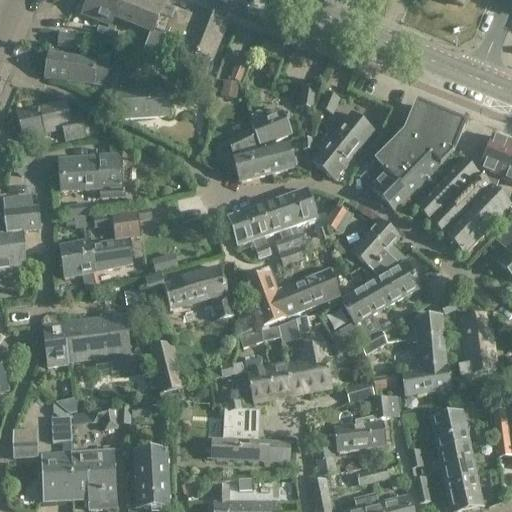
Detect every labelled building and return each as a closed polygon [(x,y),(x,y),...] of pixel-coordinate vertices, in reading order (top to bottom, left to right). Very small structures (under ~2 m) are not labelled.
[(149,0),(88,0),(82,16),(109,27),(103,43),(155,60),(175,10),(149,0)] [(198,12),(196,19),(175,10),(155,60),(163,62),(204,78),(226,23),(198,12)] [(75,50),(77,37),(58,35),(56,48),(75,50)] [(44,79),(69,83),(106,87),(109,56),(104,56),(104,63),(48,54),(44,79)] [(116,92),(117,121),(170,118),(169,79),(163,79),(163,76),(157,76),(158,90),(136,91),(136,71),(116,72),(116,92)] [(224,82),(222,98),(236,100),(238,85),(224,82)] [(313,111),(316,92),(302,90),(299,109),(313,111)] [(338,101),(326,96),(319,111),(331,116),(338,101)] [(44,138),(43,135),(62,130),(65,143),(85,138),(81,117),(68,120),(67,102),(16,114),(23,140),(38,136),(39,139),(44,138)] [(405,135),(375,163),(410,197),(452,156),(464,127),(416,107),(405,135)] [(252,122),(254,125),(251,126),(260,149),(290,136),(281,113),(266,120),(264,116),(262,115),(259,114),(254,116),(252,119),(252,122)] [(353,158),(373,133),(350,115),(331,140),(353,158)] [(239,184),(271,176),(264,151),(256,153),(249,134),(228,144),(233,159),(239,184)] [(511,144),(493,137),(489,147),(478,143),(469,165),(480,169),(479,171),(511,184),(511,144)] [(302,151),(311,151),(311,140),(302,140),(302,151)] [(311,164),(334,182),(353,158),(331,140),(311,164)] [(287,145),(264,151),(271,176),(294,170),(293,168),(297,167),(295,159),(291,160),(287,145)] [(58,161),(60,194),(100,191),(100,200),(124,199),(124,189),(121,189),(119,157),(58,161)] [(463,161),(415,210),(464,258),(511,209),(463,161)] [(20,177),(26,170),(18,162),(12,169),(20,177)] [(362,178),(373,189),(371,191),(394,214),(410,197),(375,163),(362,178)] [(315,222),(305,192),(284,199),(290,215),(279,219),(291,254),(300,251),(300,252),(316,247),(314,241),(301,245),(296,228),(315,222)] [(4,201),(5,213),(31,210),(29,198),(4,201)] [(290,215),(284,199),(248,212),(253,228),(266,223),(271,237),(279,234),(281,242),(275,244),(280,258),(291,254),(279,219),(290,215)] [(65,209),(67,221),(91,218),(89,206),(65,209)] [(337,208),(326,226),(335,231),(346,214),(337,208)] [(7,236),(0,236),(0,276),(24,274),(21,234),(39,232),(37,209),(31,210),(5,213),(4,213),(7,236)] [(93,274),(132,266),(129,240),(140,238),(137,223),(152,221),(150,210),(136,212),(136,214),(111,217),(112,220),(108,220),(107,218),(93,220),(94,229),(109,227),(108,226),(112,225),(114,243),(90,247),(93,274)] [(228,219),(238,248),(253,243),(259,261),(271,257),(265,239),(271,237),(266,223),(253,228),(248,212),(228,219)] [(85,219),(73,220),(75,231),(87,229),(85,219)] [(371,272),(371,271),(377,277),(405,261),(391,249),(399,240),(378,222),(350,253),(371,272)] [(511,229),(497,243),(508,253),(497,264),(511,279),(511,229)] [(59,249),(64,281),(93,274),(90,247),(89,242),(59,249)] [(300,252),(300,251),(291,254),(280,258),(284,269),(289,267),(304,262),(300,252)] [(177,268),(173,257),(153,263),(156,274),(177,268)] [(348,259),(343,264),(351,271),(355,266),(348,259)] [(369,318),(387,308),(420,290),(406,266),(373,284),(339,304),(352,327),(329,340),(337,357),(357,346),(379,335),(369,318)] [(284,269),(278,270),(281,279),(292,275),(289,267),(284,269)] [(170,312),(170,311),(210,300),(216,322),(232,318),(219,270),(181,280),(182,283),(164,289),(164,288),(163,289),(169,312),(170,312)] [(259,328),(339,299),(329,273),(276,294),(273,288),(276,287),(271,274),(243,285),(259,328)] [(356,291),(351,282),(340,288),(346,297),(356,291)] [(456,312),(452,303),(440,309),(444,317),(456,312)] [(460,319),(466,365),(458,366),(460,378),(496,372),(488,316),(460,319)] [(68,365),(111,359),(113,374),(136,371),(134,356),(131,356),(126,317),(42,328),(47,369),(68,367),(68,365)] [(296,322),(278,328),(280,340),(298,335),(299,336),(310,334),(307,318),(304,318),(296,322)] [(446,369),(446,368),(440,318),(412,322),(413,331),(408,331),(409,344),(414,344),(420,373),(446,369)] [(241,335),(255,329),(251,319),(237,324),(241,335)] [(280,340),(278,328),(260,332),(263,344),(280,340)] [(379,335),(357,346),(363,358),(385,346),(379,335)] [(158,398),(186,391),(175,343),(147,350),(158,398)] [(309,394),(331,390),(325,358),(326,358),(324,346),(301,350),(303,362),(309,394)] [(275,401),(269,369),(261,371),(259,361),(245,364),(253,405),(275,401)] [(286,366),(292,397),(309,394),(303,362),(286,366)] [(292,397),(286,366),(269,369),(275,401),(292,397)] [(232,367),(220,369),(222,379),(234,376),(232,367)] [(420,373),(401,377),(405,399),(450,392),(447,368),(446,368),(446,369),(420,373)] [(398,388),(396,377),(373,381),(375,392),(398,388)] [(375,398),(371,384),(346,391),(350,405),(375,398)] [(240,386),(225,390),(229,403),(244,399),(240,386)] [(373,402),(374,419),(375,422),(380,421),(399,419),(397,399),(373,402)] [(74,401),(55,405),(56,405),(69,416),(76,414),(74,401)] [(226,406),(228,415),(240,413),(238,404),(226,406)] [(117,430),(116,428),(112,407),(90,412),(92,425),(102,423),(104,433),(117,430)] [(118,408),(117,426),(130,427),(130,408),(118,408)] [(498,451),(509,450),(504,412),(493,413),(498,451)] [(430,420),(437,453),(469,447),(462,413),(430,420)] [(399,419),(402,430),(416,427),(413,416),(399,419)] [(384,449),(381,425),(380,421),(375,422),(374,419),(355,423),(356,428),(335,430),(338,455),(384,449)] [(62,457),(41,458),(43,504),(73,502),(71,456),(69,420),(51,420),(53,445),(62,444),(62,457)] [(211,441),(210,462),(289,466),(290,444),(249,442),(249,438),(254,438),(254,432),(235,431),(235,423),(223,423),(222,441),(211,441)] [(37,459),(36,444),(12,445),(13,460),(37,459)] [(469,447),(437,453),(444,484),(476,478),(469,447)] [(137,510),(169,508),(166,452),(133,454),(137,510)] [(99,511),(117,511),(114,453),(71,456),(73,502),(87,501),(87,511),(99,511)] [(412,471),(423,469),(420,453),(408,454),(412,471)] [(332,461),(315,464),(318,479),(335,476),(332,461)] [(373,484),(389,480),(385,464),(369,468),(370,473),(373,484)] [(237,476),(274,474),(274,466),(236,468),(237,476)] [(370,473),(355,477),(358,488),(373,484),(370,473)] [(469,511),(482,509),(476,478),(444,484),(449,511),(469,511)] [(430,504),(425,479),(414,481),(419,507),(430,504)] [(238,482),(239,495),(254,495),(253,481),(238,482)] [(308,484),(313,511),(331,511),(325,481),(308,484)] [(227,505),(228,487),(215,486),(215,504),(213,504),(213,511),(272,511),(273,505),(227,505)] [(356,511),(355,511),(379,511),(378,506),(377,507),(375,497),(353,502),(356,511)] [(410,511),(407,499),(378,506),(379,511),(410,511)]
